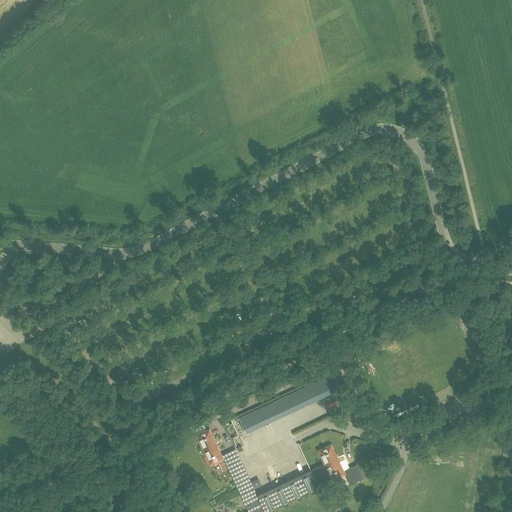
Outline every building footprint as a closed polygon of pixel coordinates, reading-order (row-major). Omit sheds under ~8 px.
[(278,400),(272,403),(278,414),(284,411),(278,400)] [(313,413),(294,421),(297,428),(315,420),(313,413)] [(225,459),(223,455),(210,428),(196,435),(211,466),(224,460),(225,459)] [(345,471),(340,461),(332,444),(318,451),(324,464),(326,468),(333,482),(346,476),(350,485),(364,478),(358,465),(345,471)] [(259,496),(236,449),(223,455),(225,459),(224,460),(248,511),(264,511),(265,511),(269,511),(271,511),(272,511),(274,511),(275,509),(284,505),(288,506),(289,503),(297,499),(301,500),(302,496),(311,492),(314,494),(315,490),(320,488),(314,475),(326,468),(324,464),(259,496)] [(343,459),(348,468),(353,465),(349,456),(343,459)]
